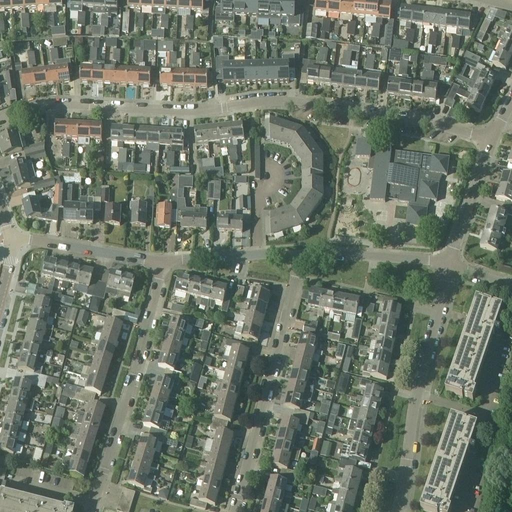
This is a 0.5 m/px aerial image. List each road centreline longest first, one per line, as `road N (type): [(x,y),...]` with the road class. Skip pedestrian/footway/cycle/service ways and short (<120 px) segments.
road 1 (residential): [(491,140),(433,122),(282,100),(194,110),(57,104),(0,119)]
road 2 (residential): [(232,511),(299,255)]
road 3 (residential): [(100,511),(162,261)]
road 4 (residential): [(398,511),(415,395),(448,263)]
road 5 (residential): [(162,261),(8,241)]
road 6 (residential): [(448,263),(299,255)]
road 7 (residential): [(299,255),(162,261)]
road 8 (residential): [(448,263),(491,140)]
